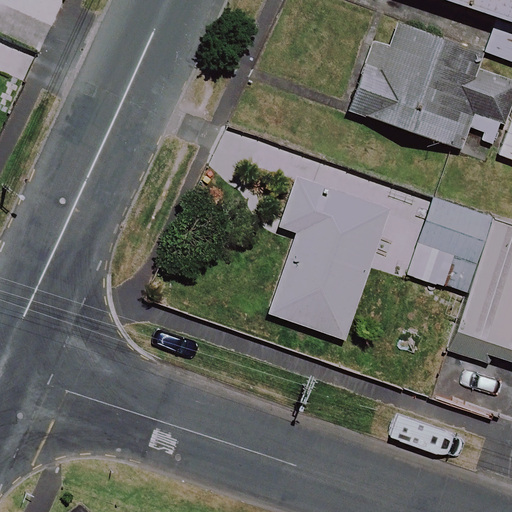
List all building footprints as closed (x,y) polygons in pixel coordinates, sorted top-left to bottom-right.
[(511,0),(437,0),(511,25),(511,0)] [(488,47),(402,19),(392,49),(374,43),(350,113),(460,150),(472,113),(505,125),(511,105),(511,83),(479,73),(488,47)] [(511,34),(496,28),(485,55),(511,66),(511,34)] [(392,210),(297,178),(280,229),(296,234),(268,317),(346,344),(392,210)] [(495,222),(434,199),(417,244),(420,268),(448,278),(447,282),(471,292),(495,222)] [(511,227),(495,222),(471,292),(457,336),(511,354),(511,227)]
